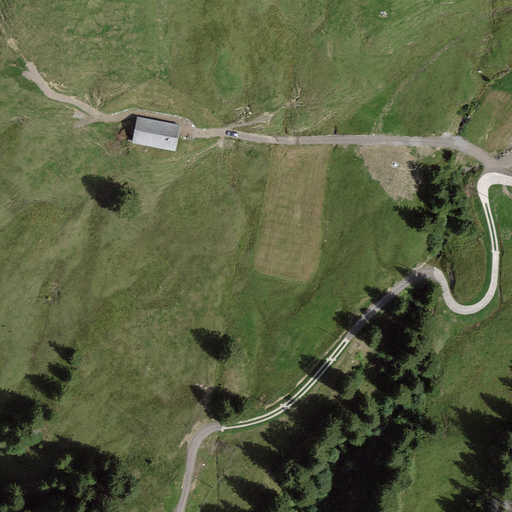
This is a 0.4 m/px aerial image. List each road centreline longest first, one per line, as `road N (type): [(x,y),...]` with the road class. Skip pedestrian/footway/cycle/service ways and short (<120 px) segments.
road 1 (track): [(179,511),(200,436),(287,406),(412,277),(434,273),(460,310),(486,300),(496,265),(482,190),(501,172)]
road 2 (track): [(196,136),(445,143),(501,172)]
